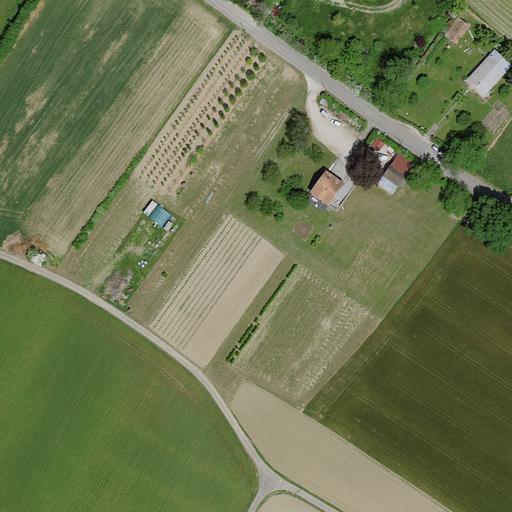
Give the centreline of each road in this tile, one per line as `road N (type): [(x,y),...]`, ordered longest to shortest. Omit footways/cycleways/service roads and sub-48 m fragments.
road 1 (track): [(0,253),(95,298),(165,346),(211,388),(270,475),(332,511)]
road 2 (unclassified): [(511,206),(217,0)]
